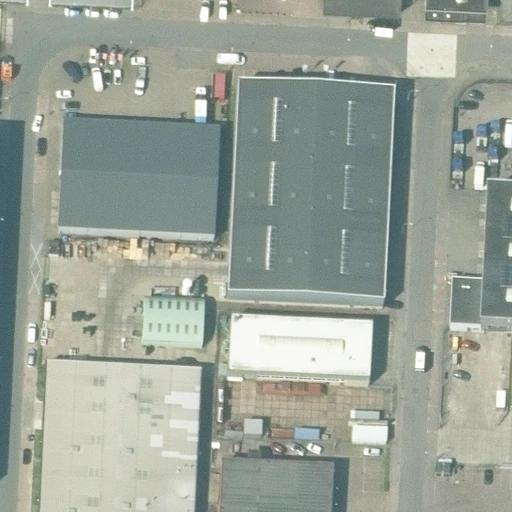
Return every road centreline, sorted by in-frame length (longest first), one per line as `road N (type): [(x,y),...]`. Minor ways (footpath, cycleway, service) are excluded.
road 1 (unclassified): [(4,511),(25,76),(44,47)]
road 2 (unclassified): [(411,511),(434,50)]
road 3 (unclassified): [(434,50),(71,35),(44,47)]
